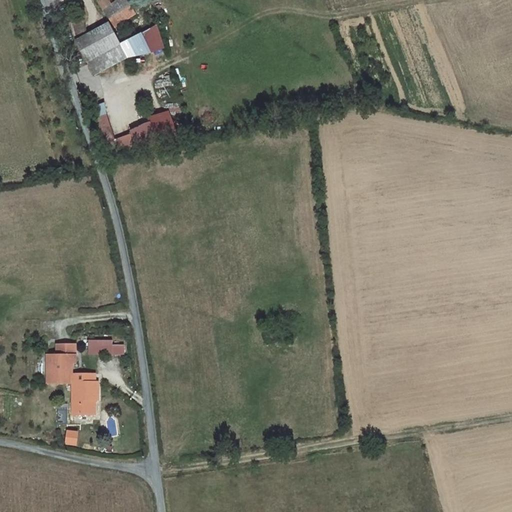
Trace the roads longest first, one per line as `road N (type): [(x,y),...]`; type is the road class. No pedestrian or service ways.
road 1 (unclassified): [(45,0),(121,242),(154,469)]
road 2 (unclassified): [(154,469),(0,441)]
